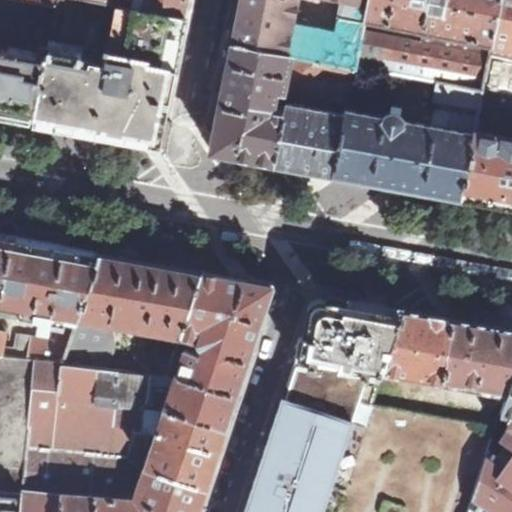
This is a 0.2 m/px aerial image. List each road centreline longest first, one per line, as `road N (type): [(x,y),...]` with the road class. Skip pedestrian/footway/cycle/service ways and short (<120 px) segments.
road 1 (residential): [(233,214),(301,270),(223,511)]
road 2 (residential): [(214,0),(183,159),(233,214)]
